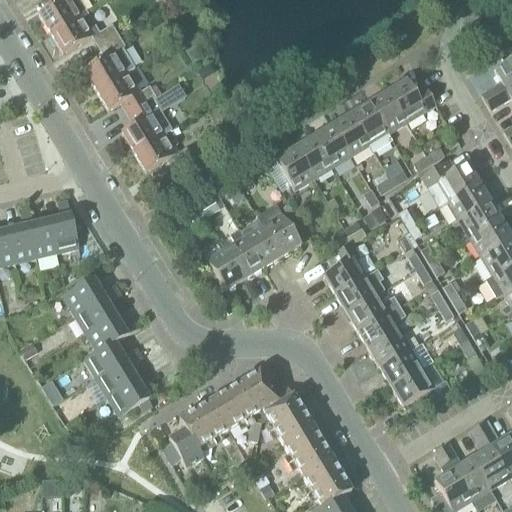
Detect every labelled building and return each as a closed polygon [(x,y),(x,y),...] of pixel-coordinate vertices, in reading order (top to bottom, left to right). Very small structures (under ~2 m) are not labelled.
[(51,10),(38,18),(49,36),(86,14),(77,0),(54,0),(57,5),(51,10)] [(86,14),(49,36),(62,57),(91,39),(97,50),(116,38),(110,27),(98,34),(86,14)] [(104,61),(82,74),(94,94),(126,74),(133,70),(121,51),(124,49),(116,38),(97,50),(104,61)] [(499,87),(492,91),(480,99),(483,106),(511,88),(511,63),(492,75),(499,87)] [(197,75),(202,83),(215,75),(210,67),(197,75)] [(126,74),(94,94),(107,114),(119,107),(128,101),(134,112),(155,99),(150,91),(148,88),(138,94),(126,74)] [(421,89),(410,96),(403,84),(385,96),(404,127),(433,110),(421,89)] [(511,88),(483,106),(489,115),(509,103),(511,106),(511,88)] [(404,127),(385,96),(367,107),(391,146),(392,145),(387,138),(404,127)] [(132,128),(119,136),(132,156),(164,136),(165,138),(172,133),(161,116),(161,115),(159,112),(162,111),(156,102),(155,99),(134,112),(141,123),(132,128)] [(391,146),(367,107),(349,118),(372,157),(391,146)] [(349,118),(330,129),(349,161),(367,150),(372,157),(349,118)] [(330,129),(312,140),(331,172),(349,161),(330,129)] [(511,129),(501,136),(505,143),(511,139),(511,129)] [(164,136),(132,156),(144,176),(165,163),(171,173),(191,161),(185,151),(176,157),(165,138),(164,136)] [(312,140),(292,152),(311,184),(331,172),(312,140)] [(311,184),(292,152),(273,163),(292,195),(311,184)] [(437,154),(424,161),(429,168),(441,161),(437,154)] [(429,168),(424,161),(410,169),(415,177),(429,168)] [(359,165),(355,168),(359,174),(363,171),(359,165)] [(474,186),(463,168),(451,176),(445,165),(418,182),(425,193),(433,188),(443,205),(474,186)] [(388,183),(393,191),(407,182),(402,175),(388,183)] [(232,184),(237,191),(250,184),(245,176),(232,184)] [(393,191),(388,183),(376,191),(381,199),(393,191)] [(237,191),(232,184),(219,192),(224,199),(237,191)] [(486,206),(474,186),(443,205),(444,206),(439,209),(438,215),(444,225),(450,226),(454,223),(455,225),(486,206)] [(363,198),(371,212),(379,207),(371,194),(363,198)] [(195,206),(199,214),(212,206),(207,199),(195,206)] [(67,204),(56,207),(58,216),(69,213),(67,204)] [(199,214),(195,206),(182,214),(187,222),(199,214)] [(486,206),(455,225),(466,243),(497,224),(486,206)] [(298,249),(279,219),(281,218),(275,209),(255,221),(278,261),(298,249)] [(28,211),(23,213),(34,264),(55,259),(47,225),(32,228),(28,211)] [(378,211),(362,221),(370,233),(386,223),(378,211)] [(404,229),(413,224),(405,211),(397,215),(404,229)] [(21,231),(4,235),(12,269),(34,264),(23,213),(17,214),(21,231)] [(59,222),(47,225),(55,259),(78,254),(70,219),(59,222)] [(238,233),(237,234),(261,272),(278,261),(255,221),(254,222),(256,225),(239,235),(238,233)] [(413,224),(404,229),(412,242),(420,238),(413,224)] [(508,242),(497,224),(466,243),(477,261),(508,242)] [(363,240),(358,232),(354,225),(342,232),(346,239),(351,247),(363,240)] [(233,246),(223,252),(242,283),(261,272),(237,234),(229,239),(233,246)] [(0,271),(12,269),(4,235),(0,235),(0,271)] [(351,247),(346,239),(333,248),(338,256),(350,248),(351,247)] [(411,251),(412,250),(405,239),(397,244),(404,256),(411,251)] [(511,248),(508,242),(477,261),(489,280),(511,266),(511,248)] [(428,266),(436,262),(435,261),(440,258),(433,246),(420,254),(428,266)] [(325,264),(331,274),(321,281),(332,299),(363,280),(352,262),(357,259),(350,248),(338,256),(325,264)] [(242,283),(223,252),(204,264),(223,295),(242,283)] [(423,269),(416,257),(415,258),(408,263),(414,272),(415,274),(423,269)] [(444,276),(436,262),(428,266),(436,281),(444,276)] [(500,298),(511,290),(511,266),(489,280),(489,281),(484,284),(496,302),(501,299),(500,298)] [(415,274),(414,272),(408,275),(413,285),(419,281),(423,288),(432,283),(423,269),(415,274)] [(363,280),(332,299),(343,317),(374,299),(374,298),(382,293),(377,285),(380,282),(375,273),(363,280)] [(70,296),(62,301),(62,302),(74,321),(117,294),(115,289),(102,297),(93,282),(85,286),(70,296)] [(451,303),(459,298),(451,285),(443,290),(451,303)] [(511,315),(511,290),(500,298),(501,299),(511,316),(511,315)] [(438,293),(430,298),(438,311),(446,306),(438,293)] [(117,294),(74,321),(85,339),(116,320),(107,307),(120,299),(117,294)] [(459,298),(451,303),(459,316),(467,312),(459,298)] [(374,299),(343,317),(354,335),(397,310),(391,301),(380,308),(374,299)] [(454,319),(446,306),(438,311),(446,324),(454,319)] [(397,310),(354,335),(366,354),(397,335),(392,327),(403,320),(397,310)] [(116,320),(85,339),(96,357),(115,346),(140,331),(137,326),(124,334),(116,320)] [(470,341),(478,337),(470,324),(463,329),(470,341)] [(458,349),(465,345),(457,332),(450,336),(458,349)] [(403,345),(397,335),(366,354),(377,372),(416,349),(411,340),(403,345)] [(486,350),(478,337),(470,341),(479,355),(486,350)] [(465,345),(458,349),(466,363),(473,358),(465,345)] [(96,357),(84,364),(96,383),(138,357),(135,351),(123,359),(115,346),(96,357)] [(19,354),(25,364),(37,356),(31,347),(19,354)] [(419,347),(416,349),(377,372),(388,391),(420,372),(430,365),(419,347)] [(138,357),(96,383),(107,402),(137,383),(129,370),(142,363),(138,357)] [(259,376),(179,425),(184,433),(197,454),(202,450),(255,418),(261,427),(267,423),(300,477),(289,483),(292,488),(303,481),(319,508),(312,511),(321,511),(322,511),(321,511),(322,511),(341,500),(342,501),(347,497),(350,496),(349,495),(349,494),(291,399),(290,400),(284,390),(270,399),(270,398),(266,392),(264,389),(273,383),(271,380),(266,372),(259,377),(259,376)] [(432,392),(420,372),(388,391),(401,411),(416,402),(422,412),(449,395),(443,385),(432,392)] [(137,383),(107,402),(118,419),(119,421),(120,421),(127,417),(138,410),(142,416),(152,410),(147,403),(149,402),(137,383)] [(251,425),(247,444),(257,446),(261,427),(251,425)] [(485,426),(478,431),(509,482),(511,480),(511,447),(508,440),(497,447),(485,426)] [(509,482),(478,431),(470,435),(480,452),(478,453),(480,457),(471,463),(490,494),(509,482)] [(170,448),(162,453),(172,469),(180,464),(186,473),(203,462),(197,454),(184,433),(167,443),(170,448)] [(441,453),(449,466),(472,505),(490,494),(471,463),(461,469),(456,462),(448,449),(441,453)] [(460,511),(472,505),(441,453),(433,458),(445,479),(434,486),(440,496),(429,503),(430,504),(435,511),(460,511)] [(267,487),(259,493),(265,503),(274,498),(267,487)] [(321,511),(322,511),(321,511),(348,511),(342,501),(341,500),(322,511),(321,511)]
